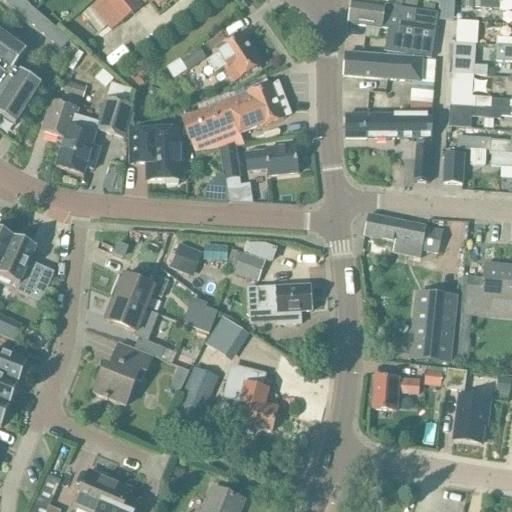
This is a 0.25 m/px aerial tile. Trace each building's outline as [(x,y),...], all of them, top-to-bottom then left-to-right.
[(70,42),(21,0),(1,0),(61,52),(70,42)] [(135,0),(102,0),(99,2),(119,27),(142,8),(135,0)] [(402,0),(401,10),(416,12),(418,0),(427,0),(427,3),(439,5),(441,5),(440,0),(402,0)] [(440,21),(453,22),(454,0),(440,0),(441,5),(439,5),(438,15),(440,15),(440,21)] [(385,53),(431,60),(437,21),(440,21),(440,15),(438,15),(416,12),(401,10),(351,2),(348,25),(388,31),(385,53)] [(511,4),(500,3),(480,2),(480,10),(511,11),(511,4)] [(455,45),(477,47),(478,24),(456,23),(455,45)] [(0,118),(15,128),(41,87),(20,73),(18,76),(12,72),(26,54),(0,35),(0,118)] [(232,68),(240,80),(260,67),(240,36),(219,49),(222,54),(207,64),(214,75),(223,69),(225,73),(232,68)] [(496,48),(511,49),(511,39),(496,39),(496,48)] [(511,49),(496,48),(495,64),(511,64),(511,49)] [(187,73),(206,60),(198,49),(179,62),(180,64),(185,71),(187,73)] [(423,117),(431,118),(435,63),(422,62),(345,55),(343,77),(412,84),(409,116),(423,117)] [(451,76),(449,102),(472,104),(473,77),(451,76)] [(83,100),(87,88),(65,82),(61,94),(83,100)] [(97,124),(76,118),(74,117),(66,142),(64,141),(56,169),(58,170),(83,177),(86,170),(93,173),(100,150),(92,147),(95,137),(96,134),(125,143),(135,106),(129,104),(132,92),(110,85),(106,100),(103,99),(97,124)] [(182,123),(190,144),(235,126),(237,131),(243,129),(246,135),(259,129),(260,131),(284,122),(276,100),(278,99),(278,96),(275,89),(273,87),(271,88),(270,86),(246,95),(246,96),(182,123)] [(475,108),(484,109),(511,110),(511,90),(511,101),(491,100),(492,99),(476,98),(475,108)] [(74,117),(76,118),(78,111),(76,110),(70,108),(52,103),(42,134),(58,140),(64,141),(66,142),(74,117)] [(470,130),(471,109),(449,108),(448,129),(470,130)] [(511,110),(484,109),(483,120),(500,121),(500,117),(511,118),(511,110)] [(432,118),(345,117),(345,140),(432,141),(432,118)] [(489,155),(491,155),(511,156),(511,132),(510,148),(490,147),(490,140),(457,138),(456,150),(489,153),(489,155)] [(166,183),(166,187),(178,187),(177,182),(181,182),(180,133),(146,133),(146,134),(130,134),(131,167),(147,167),(147,183),(166,183)] [(427,185),(431,147),(416,146),(413,184),(427,185)] [(268,171),(268,179),(298,175),(295,149),(265,153),(247,155),(249,174),(268,171)] [(239,180),(235,150),(221,152),(225,182),(239,180)] [(470,168),(485,169),(486,155),(471,154),(470,168)] [(446,155),(444,186),(462,187),(464,156),(446,155)] [(511,156),(491,155),(490,167),(511,169),(511,156)] [(393,254),(420,260),(422,253),(438,256),(443,233),(368,217),(363,238),(395,245),(393,254)] [(0,272),(15,240),(0,233),(0,272)] [(15,240),(0,272),(0,287),(41,306),(53,279),(29,268),(37,250),(15,240)] [(192,279),(202,255),(178,246),(169,270),(192,279)] [(234,276),(258,285),(266,263),(242,254),(241,256),(231,252),(225,270),(234,274),(234,276)] [(465,310),(490,313),(491,302),(511,304),(511,269),(485,266),(484,281),(469,279),(465,310)] [(116,301),(146,312),(152,296),(162,301),(169,284),(159,279),(154,290),(125,278),(116,301)] [(277,290),(277,289),(258,290),(259,312),(278,311),(279,327),(302,326),(301,314),(313,313),(311,288),(277,290)] [(455,301),(418,297),(411,360),(448,364),(455,301)] [(146,312),(116,301),(107,323),(135,335),(133,339),(148,345),(159,318),(146,312)] [(152,359),(174,368),(178,357),(148,345),(138,341),(134,352),(152,359)] [(95,397),(126,410),(136,384),(142,386),(152,359),(134,352),(133,354),(119,348),(110,370),(106,369),(95,397)] [(0,379),(19,387),(28,366),(0,354),(0,379)] [(168,392),(178,396),(189,373),(178,369),(168,392)] [(253,430),(272,435),(278,409),(265,406),(269,391),(262,389),(265,376),(239,369),(235,383),(246,386),(242,402),(247,403),(241,427),(244,428),(243,431),(252,434),(253,430)] [(194,370),(170,425),(195,434),(219,380),(194,370)] [(445,392),(464,394),(466,374),(447,371),(447,376),(445,389),(445,392)] [(440,388),(445,389),(447,376),(425,373),(423,386),(440,388)] [(0,404),(10,409),(19,387),(0,379),(0,404)] [(374,411),(396,412),(398,395),(419,396),(420,384),(399,382),(399,381),(376,379),(374,411)] [(452,442),(482,446),(485,422),(488,423),(490,402),(458,398),(452,442)] [(10,409),(0,404),(0,430),(2,431),(10,409)] [(81,511),(97,511),(110,482),(89,473),(74,509),(81,511)] [(97,511),(135,511),(141,501),(129,496),(131,491),(110,482),(97,511)] [(240,511),(244,502),(213,490),(204,511),(240,511)] [(57,511),(49,508),(49,509),(35,502),(30,511),(57,511)]
